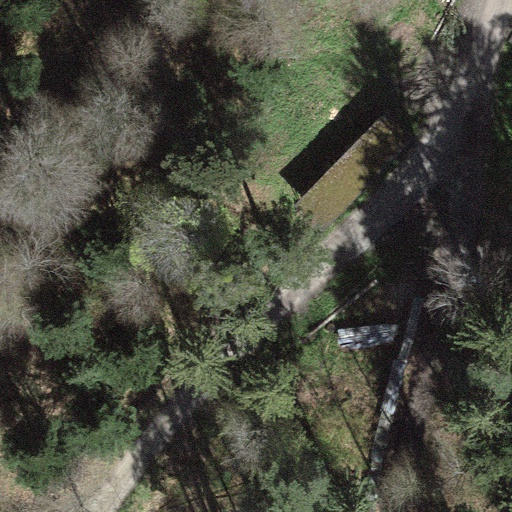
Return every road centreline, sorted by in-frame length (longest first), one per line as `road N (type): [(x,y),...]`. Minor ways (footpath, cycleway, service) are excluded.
road 1 (track): [(470,78),(99,511)]
road 2 (track): [(470,78),(472,168),(460,241),(395,511)]
